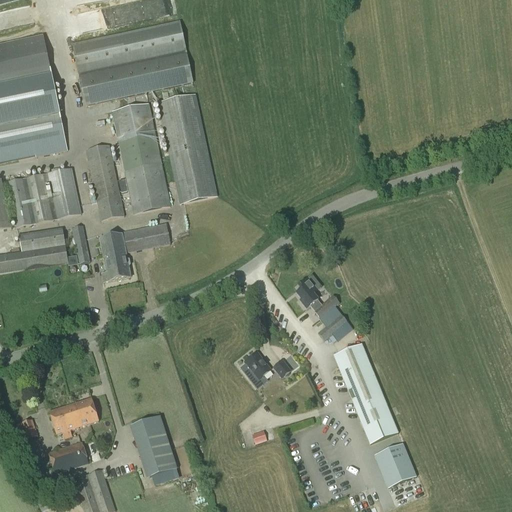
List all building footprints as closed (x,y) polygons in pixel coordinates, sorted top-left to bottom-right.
[(107,9),(78,14),(79,23),(84,22),(85,32),(97,30),(97,28),(106,26),(104,14),(108,13),(107,9)] [(34,11),(0,16),(0,31),(26,28),(25,25),(36,23),(34,11)] [(179,21),(71,44),(84,107),(192,83),(179,21)] [(0,83),(55,73),(47,35),(0,44),(0,83)] [(20,96),(5,97),(5,106),(21,105),(20,96)] [(195,97),(158,105),(180,207),(217,198),(195,97)] [(57,105),(0,117),(0,164),(36,157),(37,159),(67,153),(57,105)] [(147,107),(111,115),(133,217),(170,209),(147,107)] [(108,148),(85,154),(87,161),(101,224),(124,219),(110,156),(108,148)] [(53,176),(8,186),(17,230),(54,222),(62,220),(81,216),(72,172),(61,174),(61,171),(52,173),(53,176)] [(2,182),(0,182),(0,233),(12,231),(2,182)] [(121,237),(99,241),(105,271),(115,269),(116,271),(114,271),(115,279),(119,275),(118,271),(121,270),(121,271),(128,270),(128,269),(129,267),(128,262),(126,260),(125,255),(170,246),(166,226),(120,235),(121,237)] [(82,229),(72,231),(79,266),(89,264),(82,229)] [(24,253),(0,256),(0,274),(67,265),(62,230),(22,236),(24,253)] [(106,275),(101,276),(102,285),(108,284),(130,279),(128,270),(121,271),(121,270),(118,271),(119,275),(115,279),(114,271),(116,271),(115,269),(105,271),(106,275)] [(306,288),(297,296),(302,302),(300,303),(306,311),(311,307),(315,312),(314,313),(326,328),(317,335),(324,343),(347,324),(335,309),(339,305),(333,298),(321,307),(317,302),(306,288)] [(398,435),(361,346),(332,358),(369,447),(398,435)] [(270,372),(256,354),(244,364),(245,364),(240,368),(247,376),(251,372),(259,381),(270,372)] [(282,362),(273,369),(282,379),(290,372),(282,362)] [(91,401),(49,414),(56,437),(99,423),(91,401)] [(163,428),(159,418),(133,426),(136,436),(163,428)] [(32,423),(16,428),(21,444),(37,439),(32,423)] [(264,434),(253,438),(256,447),(267,443),(264,434)] [(82,445),(48,455),(55,477),(56,477),(56,476),(89,466),(82,445)] [(416,479),(402,447),(374,458),(387,491),(416,479)] [(25,465),(21,467),(36,500),(40,509),(47,505),(38,485),(45,482),(37,464),(35,460),(28,464),(25,465)] [(115,511),(102,474),(69,485),(75,502),(80,500),(84,511),(115,511)]
